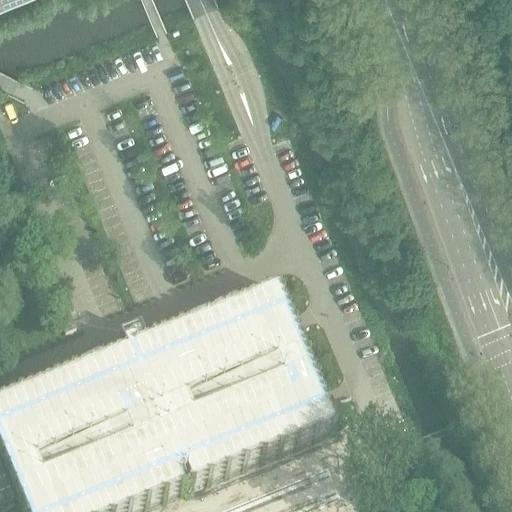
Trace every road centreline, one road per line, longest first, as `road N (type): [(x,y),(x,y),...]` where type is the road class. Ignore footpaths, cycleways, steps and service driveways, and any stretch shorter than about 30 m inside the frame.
road 1 (unclassified): [(378,438),(253,119)]
road 2 (secondary): [(484,251),(388,0)]
road 3 (secondary): [(484,251),(492,329),(511,384)]
